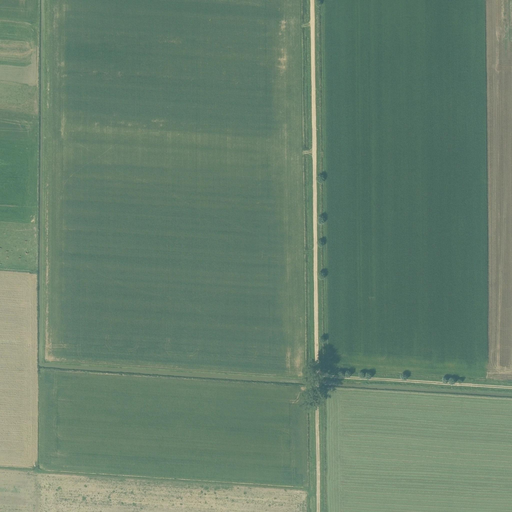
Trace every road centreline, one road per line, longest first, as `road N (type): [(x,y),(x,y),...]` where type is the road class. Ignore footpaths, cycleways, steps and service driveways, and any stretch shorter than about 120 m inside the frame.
road 1 (track): [(311,0),(317,376)]
road 2 (track): [(317,376),(511,387)]
road 3 (track): [(317,376),(317,511)]
